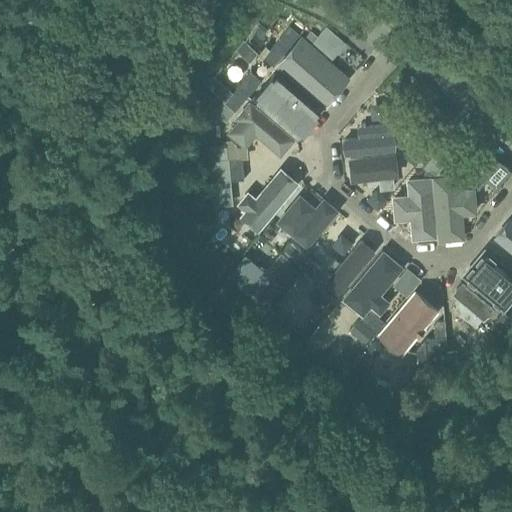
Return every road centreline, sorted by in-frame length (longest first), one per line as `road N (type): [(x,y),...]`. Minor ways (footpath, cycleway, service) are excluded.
road 1 (residential): [(392,45),(336,114),(329,153),(339,185),(401,247),(434,267),(451,265),(511,197)]
road 2 (unclassified): [(511,144),(392,45)]
